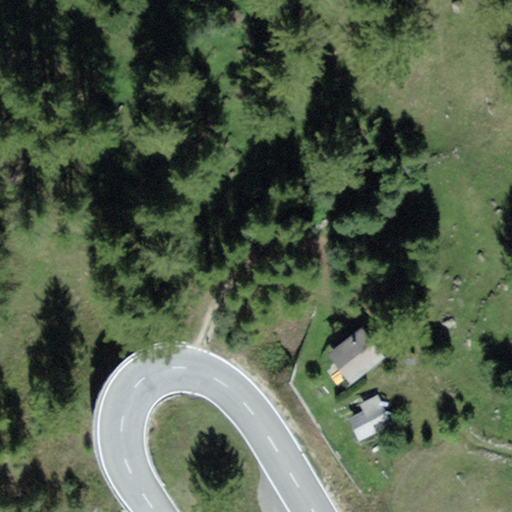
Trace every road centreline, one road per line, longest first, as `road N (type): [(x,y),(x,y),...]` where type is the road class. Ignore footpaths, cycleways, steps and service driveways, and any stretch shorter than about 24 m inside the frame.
road 1 (secondary): [(313,511),(237,394),(182,367),(148,375),(120,417),(123,457),(155,511)]
road 2 (track): [(190,369),(246,249),(286,232),(318,247),(327,286),(312,347)]
